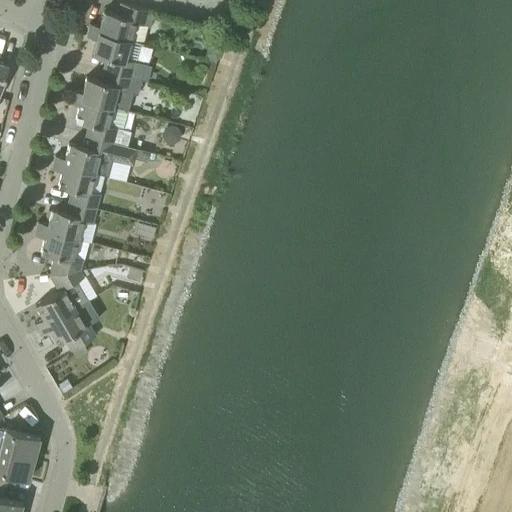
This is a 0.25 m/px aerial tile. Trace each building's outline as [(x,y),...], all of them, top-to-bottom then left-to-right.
[(143,24),(147,11),(147,9),(120,2),(117,14),(103,10),(99,25),(89,23),(87,29),(129,40),(133,22),(143,24)] [(129,40),(87,29),(86,36),(96,38),(92,53),(106,57),(103,69),(139,78),(143,63),(135,61),(140,43),(129,40)] [(141,79),(139,78),(103,69),(100,80),(86,76),(82,92),(72,89),(70,95),(126,110),(131,92),(137,93),(141,79)] [(126,110),(70,95),(68,102),(78,104),(74,119),(88,123),(85,135),(112,142),(116,127),(121,128),(126,110)] [(53,161),(94,172),(107,176),(112,158),(132,163),(136,148),(112,142),(85,135),(82,146),(68,142),(64,158),(54,155),(53,161)] [(71,189),(68,201),(95,208),(99,193),(89,190),(94,172),(53,161),(51,168),(61,170),(57,186),(71,189)] [(35,228),(77,238),(81,220),(91,223),(95,208),(68,201),(65,212),(51,208),(47,224),(37,221),(35,228)] [(77,238),(35,228),(34,234),(44,236),(40,252),(54,255),(49,274),(79,270),(82,259),(72,257),(77,238)] [(37,329),(73,306),(88,296),(82,285),(81,278),(83,276),(79,270),(49,274),(59,290),(35,304),(43,318),(34,323),(37,329)] [(73,306),(37,329),(41,334),(50,329),(58,343),(64,339),(71,350),(95,336),(87,321),(84,323),(73,306)] [(0,449),(33,458),(39,436),(5,427),(5,428),(0,426),(0,449)] [(27,480),(33,458),(0,449),(0,484),(5,486),(8,474),(27,480)] [(0,511),(18,511),(21,502),(2,497),(5,486),(0,484),(0,511)]
